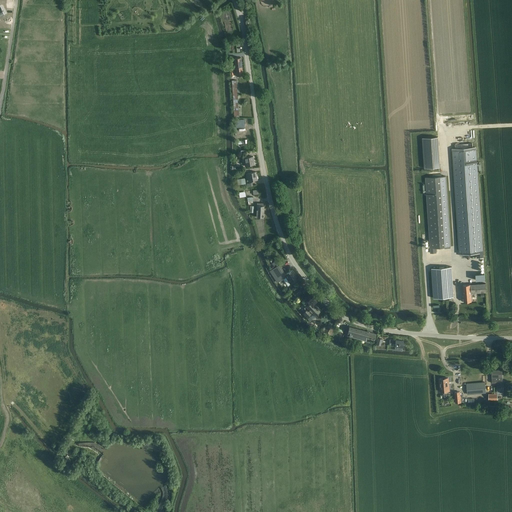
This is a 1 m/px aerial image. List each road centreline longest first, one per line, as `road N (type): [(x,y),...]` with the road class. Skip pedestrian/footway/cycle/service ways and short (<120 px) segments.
road 1 (unclassified): [(511,339),(361,324),(317,293),(286,249),(270,200),(233,0)]
road 2 (track): [(456,257),(446,134),(511,125)]
